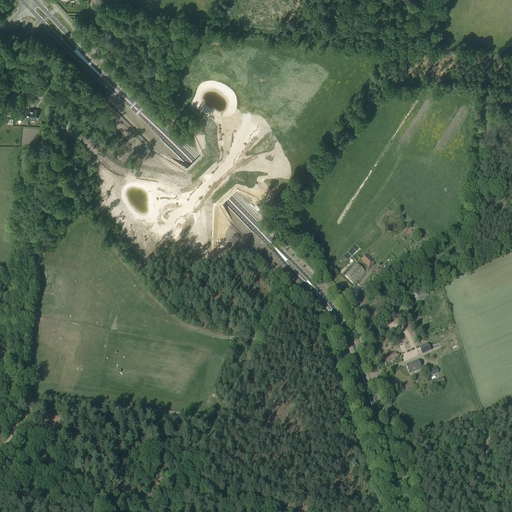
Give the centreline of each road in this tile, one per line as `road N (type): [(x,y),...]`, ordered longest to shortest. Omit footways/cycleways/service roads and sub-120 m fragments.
road 1 (primary): [(405,511),(354,357),(321,299),(80,54)]
road 2 (track): [(97,16),(511,48)]
road 3 (track): [(18,386),(104,509)]
road 4 (track): [(194,511),(220,407),(211,394)]
